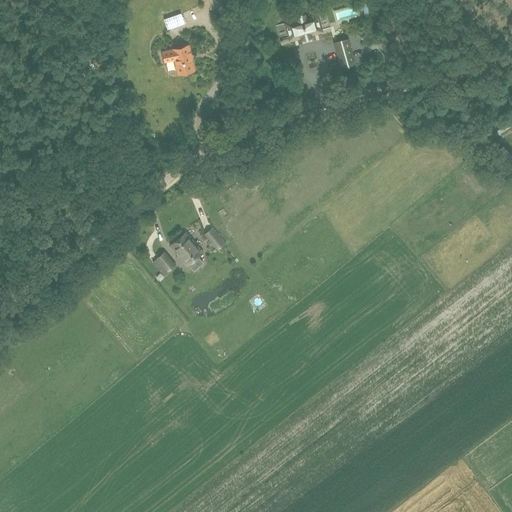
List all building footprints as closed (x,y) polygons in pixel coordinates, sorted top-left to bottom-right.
[(342,18),(344,25),(360,20),(358,13),(342,18)] [(310,33),(321,30),(316,14),(306,17),(305,15),(295,18),(295,20),(285,23),(287,29),(286,29),(287,33),(288,33),(290,39),(300,36),(301,39),(311,36),(310,33)] [(325,19),(321,23),(327,29),(331,25),(325,19)] [(347,40),(335,43),(341,65),(353,62),(347,40)] [(193,70),(187,45),(172,49),(161,51),(164,61),(174,59),(177,74),(193,70)] [(488,170),(494,164),(490,161),(491,160),(483,151),(477,157),(488,170)] [(210,240),(217,248),(224,243),(212,227),(205,233),(210,240)] [(203,262),(198,256),(202,253),(185,232),(169,245),(186,265),(188,264),(193,270),(203,262)] [(167,270),(174,265),(164,252),(157,258),(167,270)]
